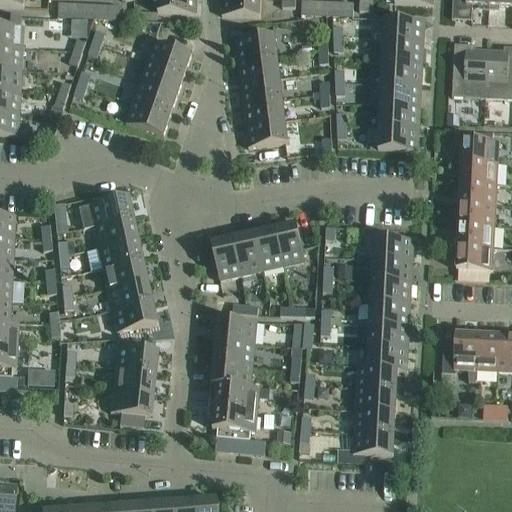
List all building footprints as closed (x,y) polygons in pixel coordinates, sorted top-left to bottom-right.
[(0,0),(0,9),(24,11),(24,0),(0,0)] [(156,0),(156,16),(196,18),(196,0),(156,0)] [(220,0),(220,19),(260,21),(260,0),(393,0),(393,7),(433,8),(433,0),(220,0)] [(281,0),(281,10),(295,11),(295,0),(281,0)] [(358,0),(358,14),(372,15),(373,0),(358,0)] [(511,0),(451,0),(451,21),(471,22),(471,8),(511,10),(511,0)] [(300,18),(352,20),(353,6),(301,4),(300,18)] [(122,10),(57,6),(57,20),(121,24),(122,10)] [(0,29),(0,50),(23,52),(24,30),(20,30),(20,20),(4,19),(3,29),(0,29)] [(382,23),(381,45),(423,48),(424,25),(382,23)] [(332,30),(333,43),(342,42),(342,30),(332,30)] [(95,34),(91,46),(101,49),(105,37),(95,34)] [(233,43),(235,63),(277,57),(274,38),(233,43)] [(75,41),(71,54),(72,54),(81,57),(85,45),(75,41)] [(317,43),(317,55),(327,55),(327,42),(317,43)] [(343,55),(342,42),(333,43),(333,55),(343,55)] [(153,44),(146,63),(185,78),(192,57),(153,44)] [(381,45),(380,65),(422,69),(423,48),(381,45)] [(96,61),(101,49),(91,46),(87,58),(96,61)] [(312,46),(301,48),(302,55),(313,53),(312,46)] [(452,100),(484,102),(485,85),(487,54),(471,53),(471,49),(454,48),(452,100)] [(0,50),(0,72),(22,74),(23,52),(0,50)] [(487,54),(485,85),(484,102),(511,103),(511,51),(503,51),(503,55),(487,54)] [(77,69),(81,57),(72,54),(71,54),(67,65),(77,69)] [(328,67),(327,55),(317,55),(318,67),(328,67)] [(235,63),(238,85),(279,79),(277,57),(235,63)] [(146,63),(139,85),(178,99),(185,78),(146,63)] [(380,65),(379,89),(421,92),(422,69),(380,65)] [(0,94),(20,95),(22,74),(0,72),(0,94)] [(334,74),(335,86),(344,85),(343,73),(334,74)] [(81,75),(77,86),(86,90),(90,78),(81,75)] [(238,85),(241,108),(282,103),(279,79),(238,85)] [(61,85),(57,97),(58,97),(62,99),(66,100),(70,88),(61,85)] [(139,85),(132,105),(171,118),(178,99),(139,85)] [(319,86),(319,98),(329,98),(328,85),(319,86)] [(344,98),(344,85),(335,86),(335,99),(344,98)] [(82,102),(86,90),(77,86),(73,99),(82,102)] [(379,89),(378,111),(420,114),(421,92),(379,89)] [(0,94),(0,115),(20,117),(21,95),(20,95),(0,94)] [(49,118),(58,122),(62,112),(62,111),(66,100),(62,99),(58,97),(57,97),(53,108),(52,108),(49,118)] [(329,110),(329,98),(319,98),(320,111),(329,110)] [(241,108),(244,130),(285,124),(282,103),(241,108)] [(164,140),(171,118),(132,105),(124,126),(164,140)] [(378,111),(377,133),(419,137),(420,114),(378,111)] [(0,138),(18,139),(20,117),(0,115),(0,138)] [(447,116),(446,127),(448,127),(458,128),(459,116),(447,116)] [(336,117),(336,128),(345,127),(345,117),(336,117)] [(288,146),(285,124),(244,130),(246,151),(288,146)] [(346,141),(345,127),(336,128),(337,142),(346,141)] [(46,128),(42,140),(51,143),(55,131),(46,128)] [(418,155),(419,137),(377,133),(376,153),(418,155)] [(321,142),(321,155),(331,154),(331,142),(321,142)] [(461,142),(460,164),(498,166),(499,144),(461,142)] [(460,164),(459,186),(497,188),(498,166),(460,164)] [(459,186),(458,207),(496,209),(497,188),(459,186)] [(84,230),(91,228),(91,230),(130,221),(124,198),(79,210),(84,230)] [(62,207),(53,208),(54,221),(63,219),(62,207)] [(458,207),(457,228),(494,230),(496,209),(458,207)] [(0,217),(0,238),(14,239),(15,219),(0,217)] [(91,230),(96,251),(134,243),(130,221),(91,230)] [(275,230),(283,271),(305,266),(294,226),(275,230)] [(39,230),(40,241),(50,240),(48,228),(39,230)] [(457,228),(456,249),(493,251),(494,230),(457,228)] [(252,234),(262,275),(283,271),(275,230),(252,234)] [(325,231),(325,243),(334,243),(335,231),(325,231)] [(233,239),(242,280),(262,275),(252,234),(233,239)] [(0,238),(0,258),(13,260),(14,239),(0,238)] [(219,285),(242,280),(233,239),(210,243),(219,285)] [(51,253),(50,240),(40,241),(42,254),(51,253)] [(372,241),(371,263),(412,265),(413,243),(372,241)] [(96,251),(100,272),(139,264),(134,243),(96,251)] [(57,246),(58,258),(67,257),(74,256),(73,244),(66,245),(57,246)] [(454,272),(458,272),(458,282),(489,284),(489,274),(492,274),(493,251),(456,249),(454,272)] [(68,270),(67,257),(58,258),(59,271),(68,270)] [(0,258),(0,282),(12,284),(13,260),(0,258)] [(371,263),(370,285),(411,286),(412,265),(371,263)] [(100,272),(105,293),(144,284),(139,264),(100,272)] [(352,269),(338,268),(337,281),(351,282),(352,269)] [(323,270),(323,283),(332,283),(333,270),(323,270)] [(43,273),(44,285),(54,284),(53,272),(43,273)] [(0,282),(0,305),(11,306),(12,284),(0,282)] [(331,295),(332,283),(323,283),(322,295),(331,295)] [(55,297),(54,284),(44,285),(46,298),(55,297)] [(105,293),(110,314),(148,305),(144,284),(105,293)] [(370,285),(369,305),(410,308),(411,286),(370,285)] [(60,289),(62,301),(71,301),(69,288),(60,289)] [(216,300),(215,313),(228,315),(229,302),(216,300)] [(72,313),(71,301),(62,301),(63,314),(72,313)] [(0,305),(0,325),(10,326),(10,319),(16,319),(16,307),(11,306),(0,305)] [(153,327),(148,305),(110,314),(115,336),(153,327)] [(369,305),(367,328),(409,330),(410,308),(369,305)] [(232,317),(244,318),(245,308),(232,307),(232,317)] [(245,308),(244,318),(257,319),(258,309),(245,308)] [(292,311),(292,320),(314,320),(315,310),(304,311),(292,311)] [(280,311),(280,319),(280,320),(292,320),(292,311),(280,311)] [(321,314),(320,326),(330,327),(330,314),(321,314)] [(47,316),(48,327),(58,327),(57,315),(47,316)] [(215,322),(213,344),(255,347),(257,325),(215,322)] [(0,325),(0,349),(17,350),(18,326),(10,326),(0,325)] [(330,339),(330,327),(320,326),(320,338),(330,339)] [(59,340),(58,327),(48,327),(50,341),(59,340)] [(303,342),(302,351),(308,352),(311,352),(313,328),(304,327),(303,342)] [(367,328),(366,348),(408,352),(409,330),(367,328)] [(455,374),(466,374),(468,374),(469,382),(475,383),(476,375),(478,337),(455,336),(455,347),(443,346),(441,376),(455,377),(455,374)] [(478,337),(476,375),(496,376),(498,338),(478,337)] [(511,338),(498,338),(496,376),(511,376),(511,338)] [(292,343),(292,350),(302,351),(303,342),(292,341),(292,343)] [(213,344),(211,365),(252,369),(255,347),(213,344)] [(366,348),(365,370),(396,373),(407,374),(408,352),(366,348)] [(0,371),(10,372),(16,372),(17,350),(0,349),(0,371)] [(116,350),(113,371),(155,376),(157,354),(116,350)] [(331,353),(318,352),(318,365),(331,366),(331,353)] [(65,355),(65,367),(74,367),(75,355),(65,355)] [(291,360),(290,373),(300,374),(301,361),(291,360)] [(214,388),(214,389),(251,389),(252,369),(211,365),(209,388),(214,388)] [(74,380),(74,367),(65,367),(64,379),(74,380)] [(356,369),(354,395),(395,397),(396,373),(365,370),(356,369)] [(10,380),(10,372),(0,371),(0,394),(16,395),(17,380),(10,380)] [(113,371),(111,393),(152,397),(155,376),(113,371)] [(290,373),(289,384),(294,385),(298,385),(300,374),(290,373)] [(41,375),(41,388),(53,388),(53,375),(41,375)] [(305,377),(304,390),(314,391),(315,378),(305,377)] [(214,389),(213,409),(257,412),(260,390),(251,389),(214,389)] [(313,403),(314,391),(304,390),(303,402),(313,403)] [(111,393),(109,415),(120,417),(118,427),(123,428),(142,430),(143,419),(150,420),(152,397),(111,393)] [(354,395),(353,417),(394,419),(395,397),(354,395)] [(458,405),(458,419),(471,419),(471,406),(458,405)] [(63,406),(62,419),(72,419),(72,407),(63,406)] [(483,421),(494,422),(495,408),(484,407),(483,421)] [(495,408),(494,422),(508,423),(508,408),(495,408)] [(216,432),(250,435),(255,436),(257,412),(213,409),(210,431),(216,432)] [(353,417),(352,438),(393,439),(394,419),(353,417)] [(301,420),(300,433),(310,434),(311,421),(301,420)] [(216,432),(214,454),(214,455),(264,460),(265,445),(249,444),(250,435),(216,432)] [(300,433),(299,446),(299,454),(309,455),(310,445),(309,445),(310,434),(300,433)] [(290,435),(276,434),(276,446),(290,447),(290,435)] [(352,438),(351,452),(337,452),(337,464),(364,465),(364,458),(392,459),(393,439),(352,438)] [(0,488),(0,511),(12,511),(15,490),(0,488)] [(193,502),(194,511),(214,511),(213,500),(193,502)] [(172,503),(172,511),(194,511),(193,502),(172,503)] [(151,505),(151,511),(172,511),(172,503),(151,505)]
